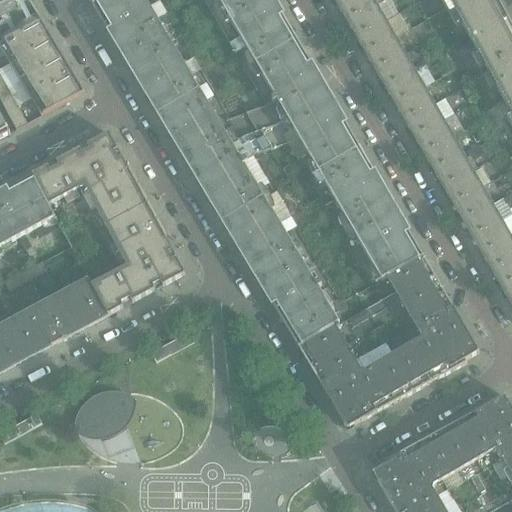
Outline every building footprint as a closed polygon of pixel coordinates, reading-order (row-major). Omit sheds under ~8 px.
[(0,0),(0,46),(41,24),(27,0),(0,0)] [(264,201),(242,164),(252,158),(254,157),(272,151),(261,133),(256,134),(246,137),(232,145),(179,57),(145,0),(105,0),(93,8),(105,28),(106,27),(115,43),(114,44),(137,81),(138,81),(147,96),(146,97),(169,135),(170,135),(180,150),(179,151),(201,189),(202,188),(212,204),(211,204),(234,243),(235,242),(244,258),(243,258),(266,296),(267,296),(276,311),(275,312),(298,350),(352,318),(342,301),(340,303),(338,301),(328,307),(276,221),(287,214),(275,194),(264,201)] [(423,259),(328,95),(272,0),(216,0),(243,45),(264,83),(275,102),(264,109),(245,115),(256,134),(261,133),(274,128),(286,120),(291,130),(282,136),(297,162),(307,156),(381,283),(386,280),(423,259)] [(376,7),(376,6),(386,1),(385,0),(349,0),(337,8),(346,24),(376,7)] [(386,23),(399,16),(389,0),(386,0),(386,1),(376,6),(376,7),(346,24),(356,41),(386,23)] [(506,18),(496,0),(495,0),(449,0),(470,37),(506,18)] [(511,93),(511,29),(506,18),(470,37),(503,98),(511,93)] [(396,40),(386,23),(356,41),(366,57),(396,40)] [(0,51),(8,65),(52,41),(41,24),(0,46),(0,51)] [(405,57),(396,40),(366,57),(375,74),(405,57)] [(7,88),(62,58),(52,41),(8,65),(0,68),(0,75),(2,79),(7,88)] [(415,73),(405,57),(375,74),(385,91),(415,73)] [(29,100),(73,76),(62,58),(7,88),(12,97),(16,106),(17,107),(29,100)] [(425,90),(424,89),(415,73),(385,91),(395,107),(425,90)] [(40,119),(84,95),(73,76),(29,100),(40,119)] [(7,88),(0,92),(0,102),(1,103),(12,97),(7,88)] [(434,106),(425,90),(395,107),(404,124),(434,106)] [(511,93),(503,98),(511,114),(511,93)] [(12,97),(1,103),(5,112),(16,106),(12,97)] [(16,106),(5,112),(10,121),(21,115),(17,107),(16,106)] [(444,123),(434,106),(404,124),(414,140),(444,123)] [(21,115),(10,121),(16,132),(27,126),(21,115)] [(9,134),(0,118),(0,140),(10,135),(9,134)] [(454,140),(444,123),(414,140),(424,157),(454,140)] [(184,277),(171,252),(109,136),(31,178),(32,178),(47,206),(54,221),(83,273),(108,318),(184,277)] [(463,156),(454,140),(424,157),(433,174),(463,156)] [(484,156),(479,147),(468,154),(473,162),(484,156)] [(473,173),(463,156),(433,174),(443,190),(473,173)] [(483,190),(473,173),(443,190),(453,207),(483,190)] [(0,250),(54,221),(47,206),(32,178),(12,189),(13,190),(0,196),(0,250)] [(492,206),(483,190),(453,207),(462,223),(492,206)] [(502,223),(492,206),(462,223),(472,240),(502,223)] [(511,239),(511,238),(511,216),(502,223),(472,240),(482,257),(511,239)] [(511,261),(511,240),(511,239),(482,257),(491,273),(511,261)] [(478,355),(459,322),(423,259),(386,280),(394,294),(352,318),(298,350),(307,365),(309,364),(313,372),(312,373),(327,399),(328,400),(328,399),(347,431),(360,423),(360,424),(466,366),(466,364),(465,365),(464,363),(478,355)] [(511,283),(511,261),(491,273),(501,290),(511,283)] [(8,294),(47,273),(42,264),(3,285),(8,294)] [(0,375),(62,342),(108,318),(83,273),(71,279),(76,288),(0,329),(0,375)] [(54,286),(49,277),(37,283),(43,292),(54,286)] [(510,306),(511,305),(511,283),(501,290),(510,306)] [(16,307),(37,295),(32,286),(11,297),(16,307)] [(156,365),(193,344),(188,334),(150,355),(156,365)] [(133,418),(134,413),(135,409),(136,401),(131,398),(126,395),(121,394),(115,394),(110,394),(108,394),(105,393),(104,393),(101,394),(94,397),(90,400),(85,403),(83,406),(83,407),(81,409),(78,413),(76,417),(75,422),(74,427),(74,434),(79,438),(84,440),(89,441),(94,442),(99,442),(101,442),(107,442),(116,439),(123,433),(126,429),(128,426),(130,422),(133,418)] [(511,412),(504,398),(490,406),(384,464),(385,465),(386,467),(372,475),(393,511),(495,511),(511,502),(511,412)] [(0,438),(4,446),(42,426),(36,416),(0,435),(0,438)] [(350,511),(338,491),(298,511),(350,511)]
